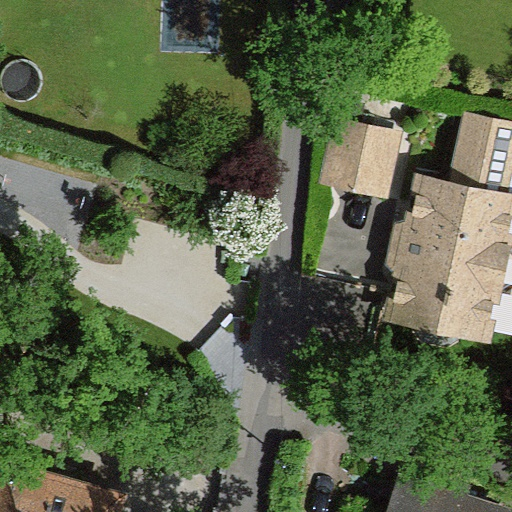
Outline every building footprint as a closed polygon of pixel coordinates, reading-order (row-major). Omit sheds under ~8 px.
[(511,123),(470,114),(453,187),(502,197),(511,152),(511,123)] [(384,191),(398,133),(340,120),(327,179),(384,191)] [(424,182),(394,312),(420,317),(463,326),(485,330),(494,287),(504,245),(511,206),(511,199),(502,197),(453,187),(424,182)] [(511,247),(511,246),(504,245),(494,287),(504,289),(511,284),(511,247)] [(463,326),(420,317),(418,324),(427,339),(447,343),(461,335),(463,326)] [(0,366),(0,391),(14,395),(20,372),(0,366)] [(0,440),(12,399),(0,395),(0,440)] [(0,511),(118,511),(124,494),(5,461),(0,477),(0,511)] [(497,511),(408,484),(399,511),(497,511)]
